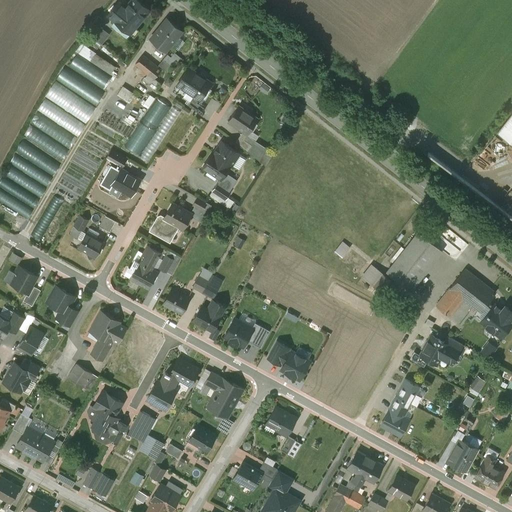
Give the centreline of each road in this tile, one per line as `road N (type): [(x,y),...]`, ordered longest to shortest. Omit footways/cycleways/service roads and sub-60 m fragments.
road 1 (tertiary): [(185,0),(511,257)]
road 2 (residential): [(505,511),(268,381)]
road 3 (residential): [(219,115),(193,154),(160,178),(99,288)]
road 4 (residential): [(268,381),(192,511)]
